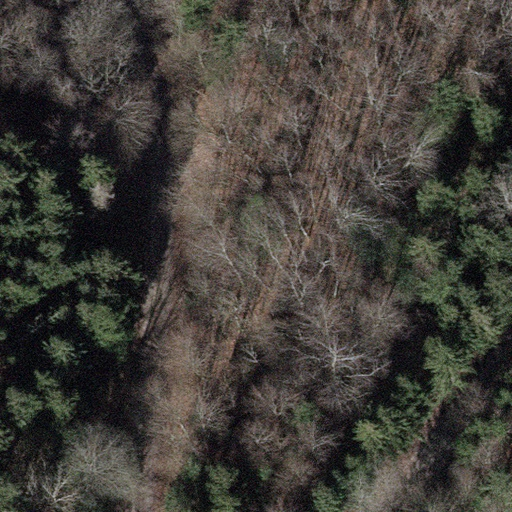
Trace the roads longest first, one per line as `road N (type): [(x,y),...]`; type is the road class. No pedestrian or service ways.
road 1 (track): [(120,0),(132,18),(171,237),(129,511)]
road 2 (track): [(511,378),(407,511)]
